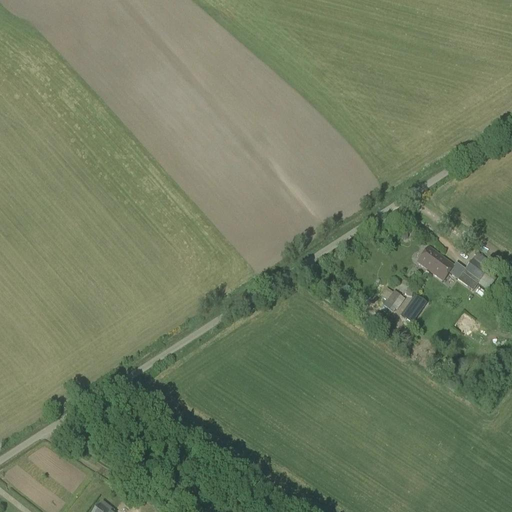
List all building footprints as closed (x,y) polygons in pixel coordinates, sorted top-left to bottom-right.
[(428,248),(416,264),(443,283),(449,275),(454,278),(461,268),(456,264),(454,266),(428,248)] [(476,256),(462,274),(477,285),(478,284),(487,292),(496,280),(487,272),(485,270),(489,265),(476,256)] [(413,290),(407,289),(405,297),(411,299),(413,290)] [(402,304),(404,300),(393,292),(392,294),(386,302),(385,303),(395,310),(396,311),(402,304)] [(414,296),(404,310),(417,318),(426,305),(414,296)] [(509,351),(503,357),(506,360),(511,354),(509,351)] [(115,511),(103,503),(96,511),(115,511)]
